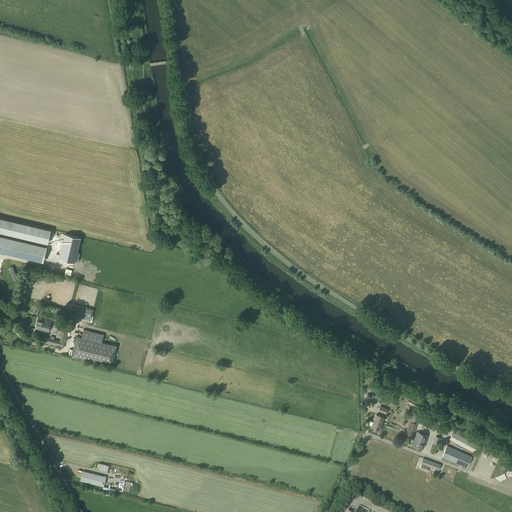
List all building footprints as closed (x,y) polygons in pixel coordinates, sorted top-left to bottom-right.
[(0,218),(0,232),(47,244),(50,230),(0,218)] [(65,234),(59,259),(75,262),(75,261),(77,252),(80,238),(65,234)] [(0,251),(43,262),(46,248),(0,236),(0,251)] [(93,310),(74,305),(72,313),(92,318),(93,310)] [(35,329),(48,332),(51,322),(38,319),(35,329)] [(42,336),(41,342),(45,343),(64,348),(68,330),(67,330),(68,325),(58,322),(56,328),(62,329),(60,341),(54,339),(50,339),(47,338),(42,336)] [(72,357),(112,367),(117,346),(77,336),(72,357)] [(374,393),(378,401),(391,396),(387,388),(374,393)] [(405,434),(412,436),(420,415),(414,413),(405,434)] [(384,418),(376,415),(371,427),(372,428),(373,428),(374,429),(375,429),(379,430),(384,418)] [(443,421),(440,429),(446,432),(448,427),(446,426),(447,423),(443,421)] [(413,439),(411,443),(413,443),(412,446),(422,450),(428,436),(417,432),(414,440),(413,439)] [(474,452),(477,445),(453,432),(449,439),(474,452)] [(447,446),(442,457),(466,468),(471,457),(447,446)] [(436,469),(438,464),(423,458),(421,464),(436,469)] [(80,481),(104,487),(106,477),(83,471),(80,481)] [(353,511),(364,511),(367,509),(357,502),(352,511),(353,511)]
